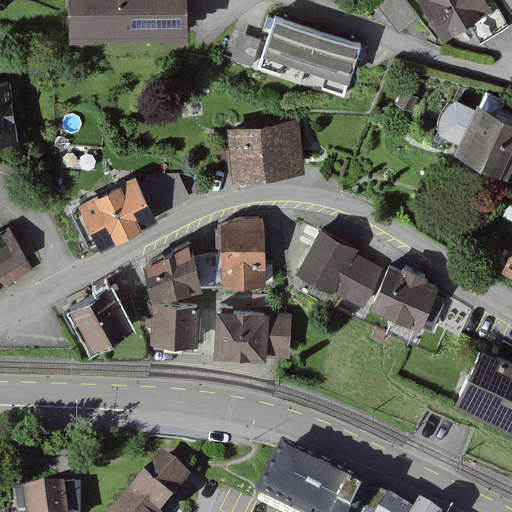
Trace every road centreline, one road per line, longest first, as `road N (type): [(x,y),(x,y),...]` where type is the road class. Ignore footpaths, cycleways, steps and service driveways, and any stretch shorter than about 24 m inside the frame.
road 1 (tertiary): [(0,390),(151,396),(251,410),(337,437),(498,511)]
road 2 (residential): [(69,280),(235,199),(323,198),(511,307)]
road 3 (residential): [(511,79),(286,0)]
